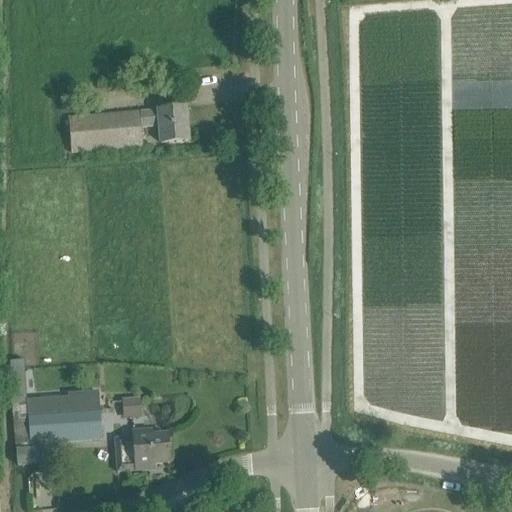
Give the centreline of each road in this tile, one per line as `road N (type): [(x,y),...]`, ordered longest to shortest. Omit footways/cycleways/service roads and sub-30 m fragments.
road 1 (tertiary): [(305,457),(284,0)]
road 2 (unclassified): [(305,457),(396,459),(511,479)]
road 3 (unclassified): [(112,511),(237,466),(305,457)]
